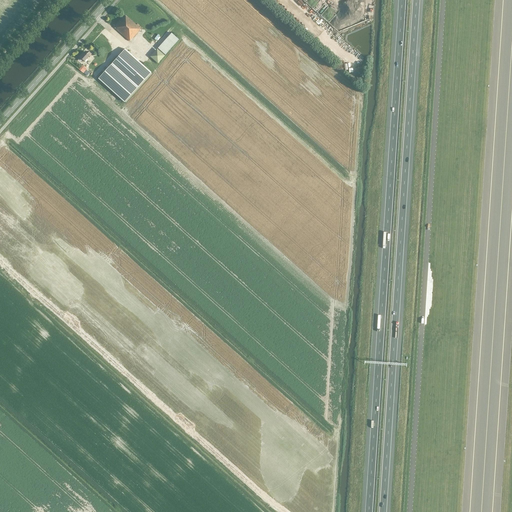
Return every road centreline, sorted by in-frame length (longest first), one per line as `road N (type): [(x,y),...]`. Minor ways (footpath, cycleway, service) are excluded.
road 1 (motorway): [(402,0),(368,511)]
road 2 (motorway): [(383,511),(416,0)]
road 3 (secondary): [(0,122),(109,0)]
